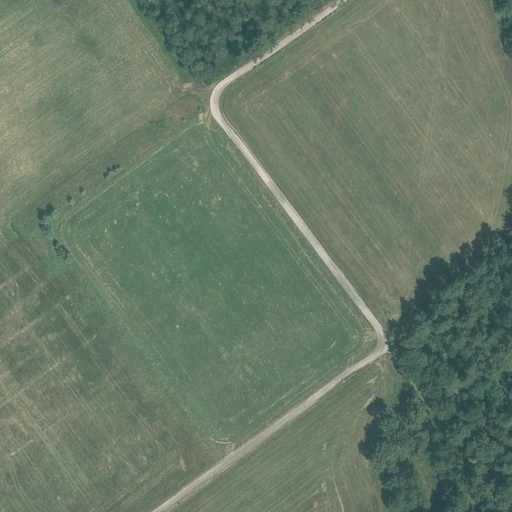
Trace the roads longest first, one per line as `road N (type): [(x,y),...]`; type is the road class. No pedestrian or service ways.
road 1 (track): [(344,0),(207,102),(385,344),(160,511)]
road 2 (track): [(507,511),(385,344)]
